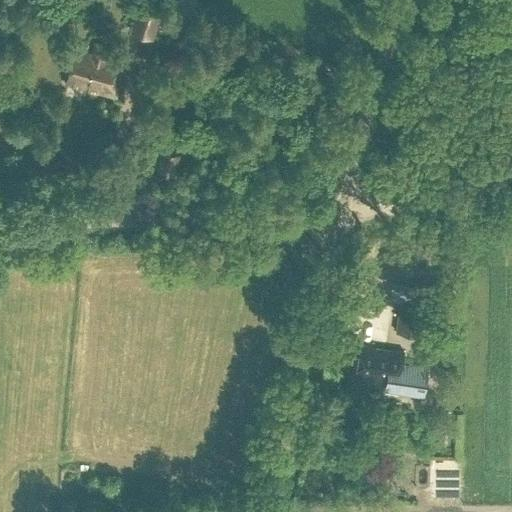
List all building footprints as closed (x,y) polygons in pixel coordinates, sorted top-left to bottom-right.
[(153,36),(160,11),(138,4),(131,29),(153,36)] [(105,59),(108,45),(92,41),(89,54),(75,50),(67,84),(117,96),(125,64),(105,59)] [(176,175),(181,152),(159,148),(154,170),(176,175)] [(421,334),(426,304),(399,300),(394,330),(421,334)] [(383,387),(423,393),(425,378),(426,378),(427,366),(402,362),(404,350),(390,348),(390,349),(374,346),(374,345),(359,343),(354,378),(384,383),(383,387)]
